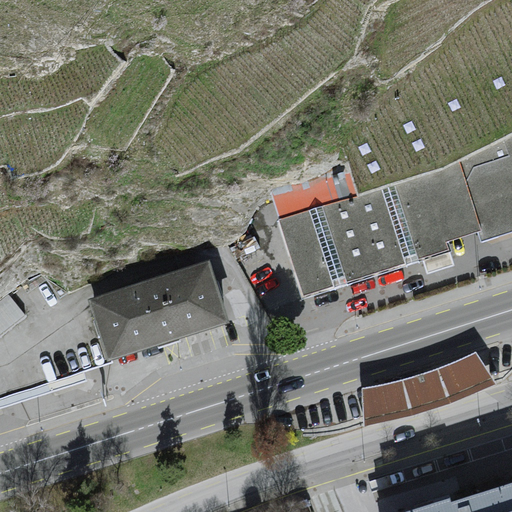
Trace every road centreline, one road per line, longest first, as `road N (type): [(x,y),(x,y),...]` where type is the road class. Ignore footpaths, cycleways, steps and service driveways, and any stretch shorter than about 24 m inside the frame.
road 1 (primary): [(511,310),(0,473)]
road 2 (residential): [(187,511),(511,409)]
